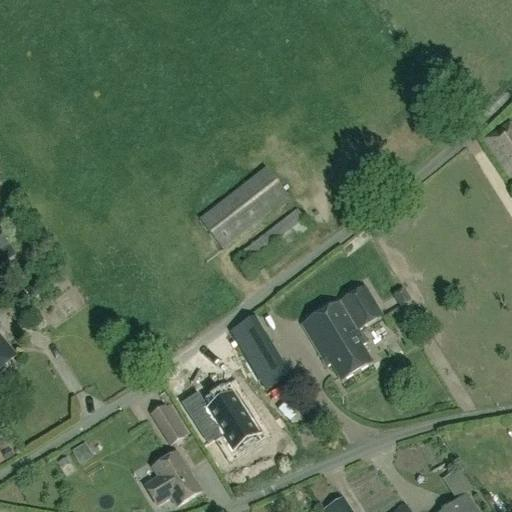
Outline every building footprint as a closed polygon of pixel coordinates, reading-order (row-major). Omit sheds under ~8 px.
[(511,178),(511,177),(511,130),(489,147),(511,178)] [(199,221),(222,251),(288,199),(266,169),(199,221)] [(233,260),(247,278),(311,228),(297,211),(233,260)] [(0,265),(12,257),(0,241),(0,265)] [(382,318),(365,289),(301,327),(322,362),(326,369),(331,366),(341,383),(371,365),(361,348),(365,346),(357,333),(382,318)] [(403,291),(393,297),(399,308),(409,302),(403,291)] [(230,334),(261,385),(285,371),(254,320),(230,334)] [(206,352),(222,379),(242,367),(226,340),(206,352)] [(0,375),(8,368),(6,366),(14,359),(0,343),(0,375)] [(85,384),(92,404),(105,400),(99,379),(85,384)] [(231,394),(205,409),(196,393),(180,402),(204,442),(218,434),(228,451),(256,435),(231,394)] [(150,417),(170,449),(185,439),(165,408),(150,417)] [(72,453),(80,466),(87,462),(89,454),(85,446),(72,453)] [(157,508),(171,500),(176,509),(201,494),(177,455),(152,471),(158,480),(145,489),(157,508)] [(450,471),(458,485),(474,477),(465,462),(450,471)] [(477,511),(467,496),(444,511),(477,511)]
